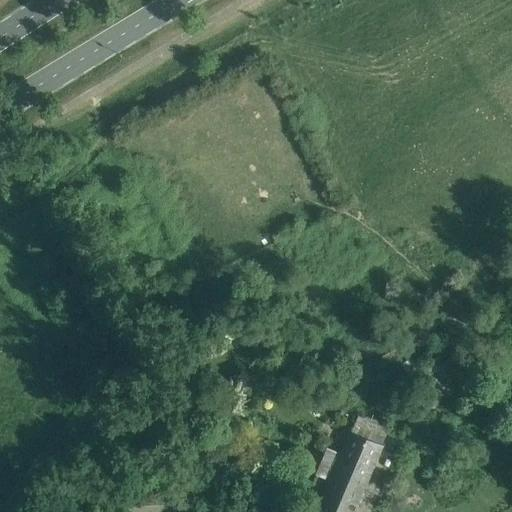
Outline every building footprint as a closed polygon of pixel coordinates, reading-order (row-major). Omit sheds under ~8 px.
[(453,305),(440,313),(452,334),(466,326),(453,305)] [(397,349),(376,360),(379,368),(400,357),(413,348),(408,341),(397,349)] [(411,358),(391,367),(400,384),(419,375),(411,358)] [(365,480),(387,429),(357,416),(330,480),(341,484),(346,472),(365,480)] [(341,484),(330,480),(316,511),(351,511),(365,480),(346,472),(341,484)]
